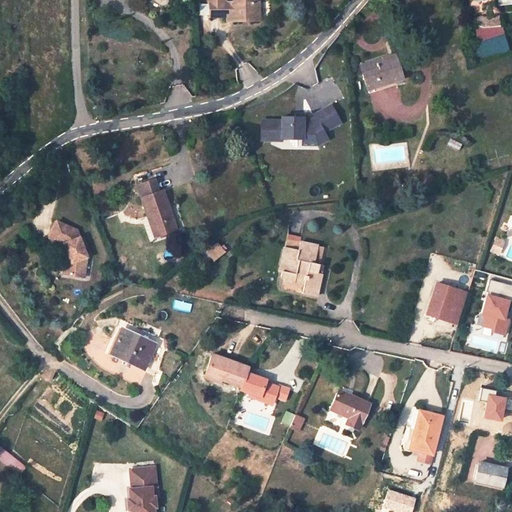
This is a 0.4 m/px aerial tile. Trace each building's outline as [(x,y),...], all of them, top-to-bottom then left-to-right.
[(224,0),(207,0),(208,4),(208,19),(222,19),(230,18),(230,25),(252,25),(257,25),(257,4),(252,4),(252,0),(230,0),(231,4),(225,4),(225,1),(224,0)] [(473,61),(507,50),(499,23),(473,31),(476,40),(467,43),(473,61)] [(394,56),(359,66),(366,91),(402,80),(394,56)] [(282,124),(262,125),(262,145),(283,145),(283,142),(303,142),(309,142),(314,139),(319,148),(329,141),(325,134),(341,124),(331,107),(314,118),(316,120),(311,123),(304,123),(304,121),(296,121),(282,121),(282,124)] [(309,142),(303,142),(303,148),(319,148),(314,139),(309,142)] [(422,181),(415,184),(418,194),(430,190),(437,179),(427,174),(422,181)] [(153,181),(136,186),(147,217),(152,216),(160,236),(176,229),(162,191),(158,193),(153,181)] [(430,190),(438,188),(441,183),(436,181),(430,190)] [(155,237),(160,236),(152,216),(147,217),(155,237)] [(68,265),(67,276),(84,279),(87,257),(83,249),(79,240),(75,231),(56,223),(49,240),(63,246),(69,243),(72,251),(64,254),(68,265)] [(286,240),(284,248),(297,251),(299,243),(286,240)] [(202,252),(210,262),(224,251),(215,241),(202,252)] [(301,294),(316,297),(321,276),(317,275),(319,266),(313,265),(317,247),(299,243),(297,251),(284,248),(281,264),(283,265),(280,278),(283,279),(283,281),(294,284),(295,277),(304,279),(303,285),(301,294)] [(323,248),(317,247),(313,265),(319,266),(323,248)] [(64,266),(63,276),(67,276),(68,265),(64,254),(60,255),(64,266)] [(294,284),(303,285),(304,279),(295,277),(294,284)] [(484,293),(481,292),(474,327),(504,334),(508,318),(507,317),(511,294),(511,284),(488,279),(484,293)] [(447,321),(457,289),(436,283),(426,314),(447,321)] [(457,324),(466,293),(457,289),(447,321),(457,324)] [(164,350),(121,331),(111,353),(156,375),(164,350)] [(247,367),(211,354),(205,372),(220,377),(219,379),(227,382),(240,387),(245,373),(247,367)] [(204,377),(227,385),(227,382),(219,379),(220,377),(205,372),(204,377)] [(248,393),(258,397),(257,399),(270,404),(273,396),(284,400),(287,389),(277,386),(276,387),(264,383),(265,380),(245,373),(240,387),(239,390),(248,393)] [(369,405),(338,391),(329,411),(348,419),(346,425),(358,430),(369,405)] [(419,411),(414,431),(410,430),(407,441),(411,441),(411,443),(422,445),(420,452),(431,456),(441,416),(429,414),(419,411)] [(297,431),(301,422),(293,418),(289,427),(297,431)] [(409,452),(409,450),(411,443),(411,441),(407,441),(405,442),(403,445),(403,447),(405,451),(409,452)] [(409,450),(420,452),(422,445),(411,443),(409,450)] [(7,457),(9,454),(0,446),(0,461),(2,463),(7,457)] [(18,476),(23,469),(7,457),(2,463),(18,476)] [(505,470),(478,465),(475,482),(502,487),(505,470)] [(154,468),(129,470),(131,490),(129,490),(130,500),(131,510),(131,511),(153,511),(153,508),(155,508),(154,498),(152,498),(151,489),(156,488),(154,468)]
